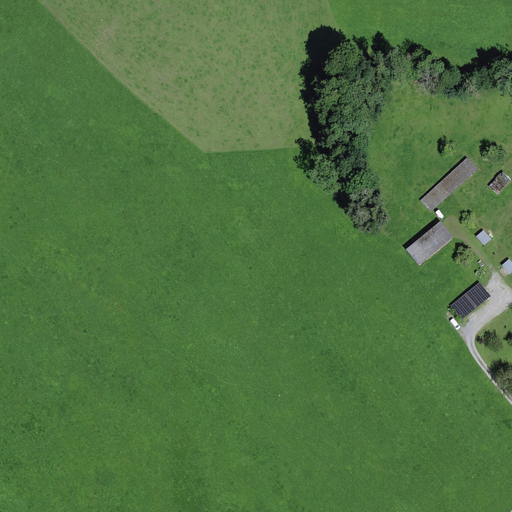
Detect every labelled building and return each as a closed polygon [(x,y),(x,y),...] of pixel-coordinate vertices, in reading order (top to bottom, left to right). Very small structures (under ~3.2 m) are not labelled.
[(437,212),(484,170),(474,158),(427,201),(437,212)] [(486,193),(494,201),(509,187),(501,179),(486,193)] [(419,269),(454,240),(441,225),(407,253),(419,269)] [(508,282),(511,277),(511,271),(507,266),(500,272),(508,282)] [(467,321),(496,299),(485,286),(457,308),(467,321)]
